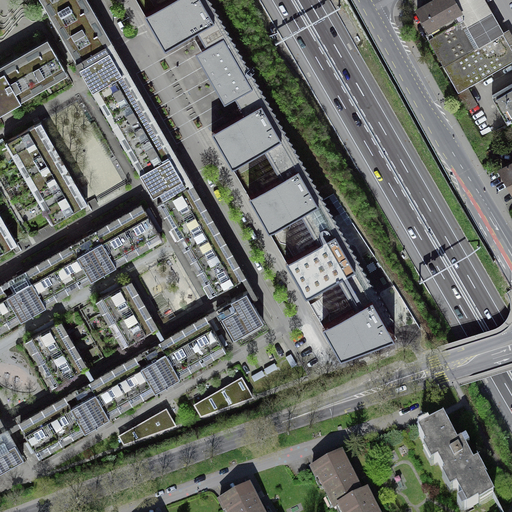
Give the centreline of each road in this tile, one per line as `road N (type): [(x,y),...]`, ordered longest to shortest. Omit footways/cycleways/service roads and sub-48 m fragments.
road 1 (secondary): [(35,511),(511,346)]
road 2 (motorway): [(282,0),(511,395)]
road 3 (motorway): [(511,351),(308,0)]
road 4 (residential): [(511,253),(369,6)]
road 5 (residential): [(200,150),(202,178),(286,326)]
road 6 (residential): [(307,313),(226,169),(200,150)]
